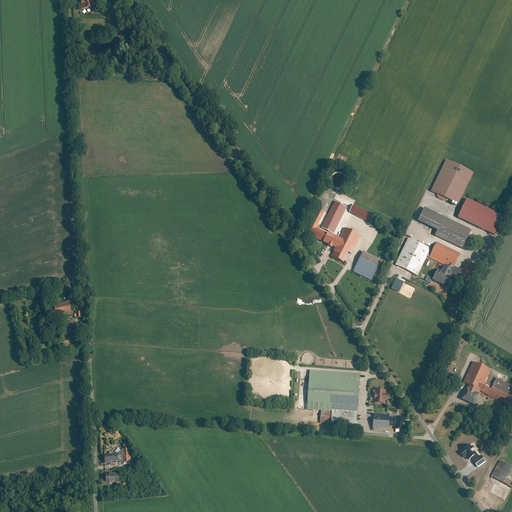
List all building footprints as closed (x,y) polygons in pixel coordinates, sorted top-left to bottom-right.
[(83,0),(84,8),(104,7),(103,0),(83,0)] [(473,173),(445,161),(430,192),(458,205),(473,173)] [(500,217),(465,200),(457,217),(491,234),(500,217)] [(346,208),(334,202),(320,229),(333,235),(346,208)] [(372,215),(353,205),(349,213),(368,223),(372,215)] [(442,218),(422,208),(416,222),(435,231),(442,218)] [(309,226),(316,229),(324,212),(317,209),(309,226)] [(434,235),(462,249),(470,232),(442,218),(435,231),(434,235)] [(306,234),(322,241),(326,234),(316,229),(309,226),(306,234)] [(360,236),(344,228),(338,239),(334,248),(329,258),(341,264),(346,252),(351,254),(360,236)] [(338,239),(326,234),(322,241),(322,242),(326,244),(325,246),(329,248),(330,246),(334,248),(338,239)] [(429,250),(407,239),(394,266),(416,276),(429,250)] [(459,254),(436,243),(430,257),(444,264),(453,268),(453,267),(459,254)] [(380,261),(361,252),(352,273),(370,282),(380,261)] [(464,280),(471,266),(464,263),(461,270),(458,277),(464,280)] [(453,268),(444,264),(442,268),(441,267),(439,272),(435,270),(431,280),(444,287),(450,273),(453,268)] [(450,273),(458,277),(461,270),(453,267),(453,268),(450,273)] [(70,302),(59,305),(62,316),(73,314),(70,302)] [(462,348),(455,344),(449,356),(455,359),(456,360),(462,348)] [(441,371),(447,374),(455,359),(449,356),(441,371)] [(490,370),(473,363),(463,384),(467,386),(478,391),(480,392),(482,387),(490,370)] [(359,374),(308,370),(306,401),(330,403),(330,410),(320,409),(319,423),(329,423),(329,427),(355,429),(359,374)] [(511,386),(495,379),(490,390),(509,399),(511,393),(511,386)] [(478,391),(467,386),(465,390),(464,389),(460,400),(473,406),(478,396),(477,395),(478,391)] [(490,390),(482,387),(480,392),(507,404),(509,399),(490,390)] [(385,391),(373,390),(372,404),(384,405),(385,391)] [(387,416),(371,415),(371,429),(386,430),(386,423),(387,418),(387,416)] [(403,419),(387,418),(386,423),(393,424),(393,430),(406,431),(407,424),(403,423),(403,419)] [(479,457),(469,445),(459,453),(466,462),(470,459),(478,469),(486,462),(481,456),(479,457)] [(119,455),(106,455),(107,464),(119,463),(119,457),(119,455)] [(511,486),(511,468),(500,461),(491,477),(511,489),(511,486)]
